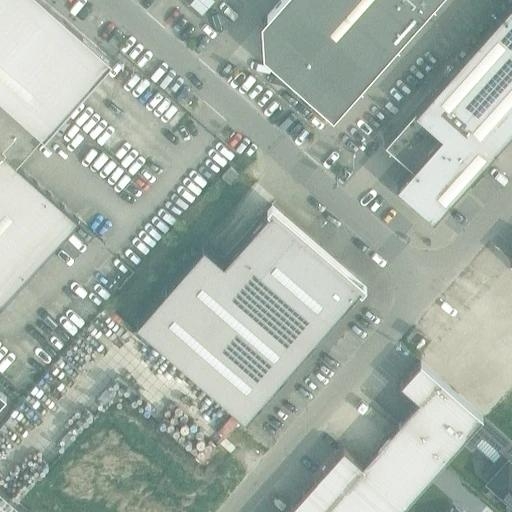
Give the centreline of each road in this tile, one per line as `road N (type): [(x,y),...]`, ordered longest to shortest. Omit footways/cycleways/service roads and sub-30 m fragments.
road 1 (unclassified): [(101,0),(429,287)]
road 2 (unclassified): [(429,287),(234,511)]
road 3 (unclassified): [(511,194),(429,287)]
